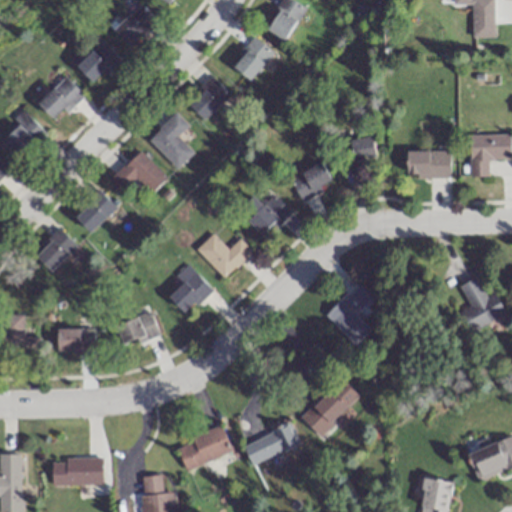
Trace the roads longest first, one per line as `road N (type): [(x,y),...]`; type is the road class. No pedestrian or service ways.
road 1 (residential): [(0,404),(151,396),(237,340),(355,230),(511,218)]
road 2 (residential): [(0,234),(211,27),(226,0)]
